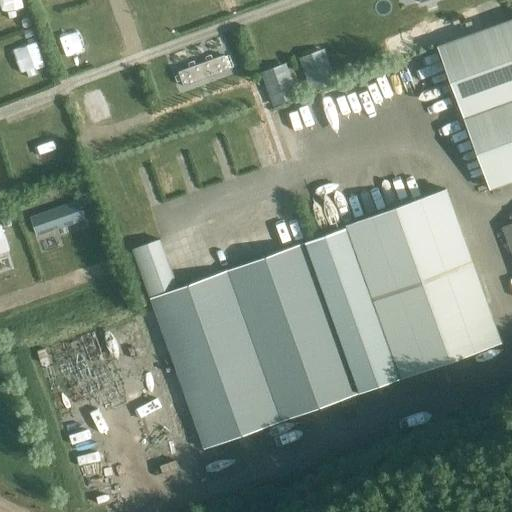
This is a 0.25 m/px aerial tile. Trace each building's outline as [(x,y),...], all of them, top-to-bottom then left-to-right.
[(511,19),(439,46),(490,187),(511,179),(511,19)] [(63,28),(69,47),(81,43),(74,24),(63,28)] [(25,60),(49,53),(42,28),(17,35),(25,60)] [(183,86),(229,70),(223,55),(178,72),(183,86)] [(241,97),(249,116),(258,112),(250,93),(241,97)] [(36,156),(67,145),(63,135),(32,145),(36,156)] [(106,167),(116,163),(109,145),(99,149),(106,167)] [(134,186),(116,193),(123,211),(141,203),(134,186)] [(498,340),(446,189),(345,225),(346,226),(399,376),(400,377),(498,340)] [(86,194),(80,196),(83,205),(90,202),(86,194)] [(8,216),(1,218),(4,227),(11,225),(8,216)] [(511,223),(502,227),(511,254),(511,223)] [(346,226),(304,241),(359,391),(399,376),(346,226)] [(300,243),(175,290),(158,241),(132,250),(150,299),(148,300),(204,449),(356,392),(300,243)]
